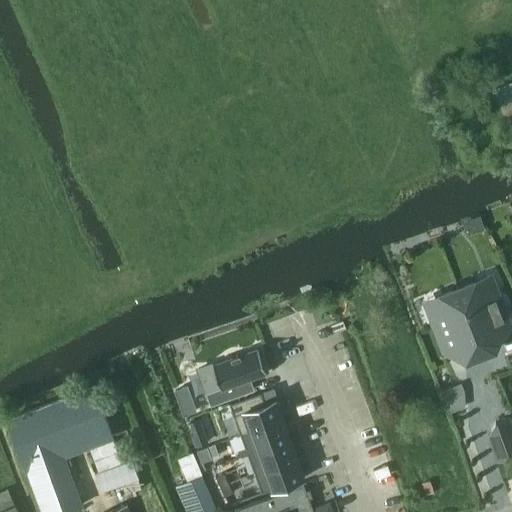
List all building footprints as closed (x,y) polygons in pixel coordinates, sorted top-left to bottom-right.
[(476,279),(457,286),(482,350),(487,352),(493,349),(490,341),(499,338),(503,330),(498,319),(504,317),(496,294),(490,297),(485,283),(476,279)] [(434,294),(428,306),(442,344),(450,341),(454,353),(464,357),(482,350),(457,286),(456,284),(454,284),(455,286),(434,294)] [(236,383),(237,383),(247,379),(266,372),(266,373),(267,372),(258,348),(258,347),(257,347),(228,358),(213,363),(212,363),(221,387),(206,393),(211,405),(240,394),(236,383)] [(511,350),(503,354),(508,366),(511,365),(511,350)] [(94,387),(8,419),(42,511),(59,511),(68,509),(80,504),(61,451),(111,432),(94,387)] [(229,403),(240,433),(283,418),(276,398),(265,403),(261,392),(229,403)] [(192,400),(181,404),(185,415),(196,411),(192,400)] [(511,456),(511,422),(509,415),(495,420),(488,435),(497,461),(511,456)] [(245,447),(239,449),(241,455),(247,453),(290,438),(288,430),(283,418),(240,433),(245,447)] [(204,434),(194,438),(197,446),(208,442),(204,434)] [(92,446),(101,469),(104,468),(125,460),(116,437),(92,446)] [(290,438),(247,453),(255,473),(297,457),(295,451),(290,438)] [(207,446),(197,449),(202,461),(211,457),(207,446)] [(255,473),(262,492),(304,477),(297,457),(255,473)] [(183,467),(189,481),(202,475),(196,461),(183,467)] [(216,475),(220,485),(228,482),(224,472),(216,475)] [(210,511),(216,509),(202,475),(189,481),(177,486),(187,511),(210,511)] [(430,480),(420,484),(424,494),(434,491),(430,480)] [(233,492),(228,482),(220,485),(224,495),(233,492)] [(313,511),(303,482),(281,490),(235,507),(236,511),(313,511)]
